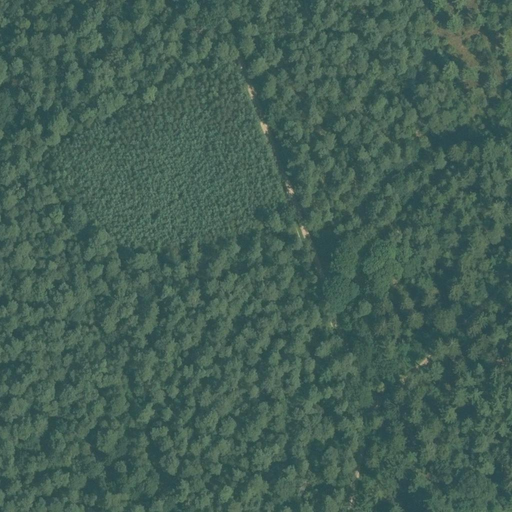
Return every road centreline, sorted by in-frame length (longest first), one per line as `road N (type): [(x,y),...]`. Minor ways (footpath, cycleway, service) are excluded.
road 1 (track): [(370,405),(217,0)]
road 2 (track): [(304,241),(418,165),(460,152),(511,104)]
road 3 (track): [(370,405),(511,281)]
